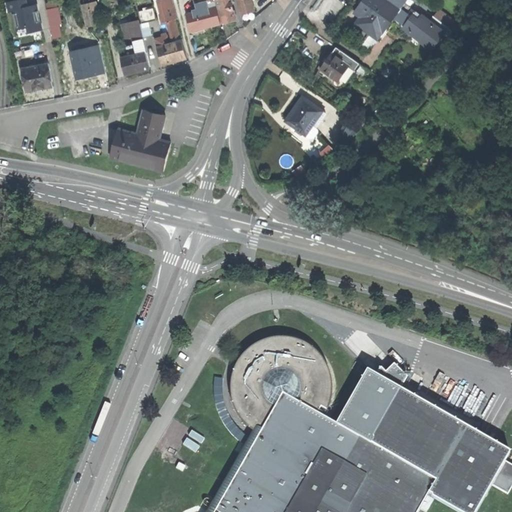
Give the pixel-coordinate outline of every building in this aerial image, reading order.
[(43,30),(37,5),(28,6),(27,0),(17,0),(7,2),(9,12),(12,12),(17,30),(28,28),(29,33),(43,30)] [(176,19),(178,18),(173,0),(157,0),(164,24),(167,23),(171,38),(180,36),(176,19)] [(230,0),(215,0),(222,23),(229,21),(236,19),(230,0)] [(252,0),(237,0),(242,16),(255,12),(253,3),(252,0)] [(405,3),(406,0),(363,0),(354,13),(360,17),(356,23),(369,33),(379,40),(394,17),(405,3)] [(193,10),(193,12),(209,8),(207,2),(207,1),(204,2),(195,4),(197,9),(193,10)] [(94,25),(98,24),(95,11),(98,11),(96,2),(83,5),(87,27),(94,25)] [(405,3),(394,17),(410,29),(409,30),(423,41),(432,48),(443,34),(447,37),(452,30),(434,17),(432,15),(428,21),(405,3)] [(220,24),(216,6),(209,8),(193,12),(187,14),(191,31),(205,27),(220,24)] [(56,8),(47,10),(50,26),(51,26),(54,37),(60,36),(58,25),(61,24),(58,8),(56,8)] [(156,20),(153,8),(139,11),(142,23),(156,20)] [(439,10),(434,17),(452,30),(457,23),(439,10)] [(410,29),(394,17),(379,40),(369,33),(377,42),(379,42),(380,42),(382,40),(394,22),(420,45),(423,41),(409,30),(410,29)] [(134,41),(144,39),(140,20),(122,24),(128,48),(136,46),(134,41)] [(155,39),(158,47),(170,44),(167,36),(155,39)] [(94,77),(96,76),(87,38),(77,40),(80,51),(72,53),(79,81),(81,80),(83,87),(89,85),(96,83),(94,77)] [(147,52),(144,39),(134,41),(136,46),(137,54),(146,52),(147,52)] [(170,44),(158,47),(163,65),(173,62),(186,58),(181,41),(170,44)] [(347,54),(337,47),(332,54),(342,61),(347,54)] [(150,69),(146,52),(137,54),(121,58),(125,75),(138,72),(150,69)] [(338,81),(349,66),(342,61),(332,54),(332,53),(326,61),(321,69),(338,81)] [(349,66),(354,70),(355,69),(357,71),(362,65),(347,54),(342,61),(349,66)] [(49,64),(22,69),(26,91),(37,89),(53,86),(49,64)] [(344,85),(354,70),(349,66),(338,81),(335,86),(336,88),(338,88),(340,88),(342,87),(344,85)] [(312,125),(323,111),(302,96),(293,109),(285,120),(305,135),(312,125)] [(112,159),(165,171),(172,142),(160,139),(165,115),(150,111),(145,110),(139,134),(119,129),(112,159)] [(341,128),(351,137),(363,127),(350,118),(341,128)] [(318,129),(312,125),(305,135),(310,138),(313,139),(318,132),(318,129)] [(321,153),(324,158),(334,151),(330,145),(321,153)] [(301,166),(292,171),(296,177),(305,172),(301,166)] [(417,511),(429,493),(432,495),(432,497),(459,511),(476,511),(510,452),(400,390),(373,438),(374,439),(371,444),(318,414),(321,407),(327,411),(330,404),(332,396),(332,388),(332,379),(329,370),(325,361),(319,353),(311,347),(304,342),(293,339),(282,338),(274,338),(265,341),(256,344),(248,350),(240,359),(235,367),(232,377),(230,388),(231,399),(234,409),(239,417),(244,424),(253,431),(260,434),(215,511),(417,511)] [(200,397),(189,417),(202,424),(213,405),(200,397)] [(206,511),(215,511),(260,434),(253,431),(206,511)]
